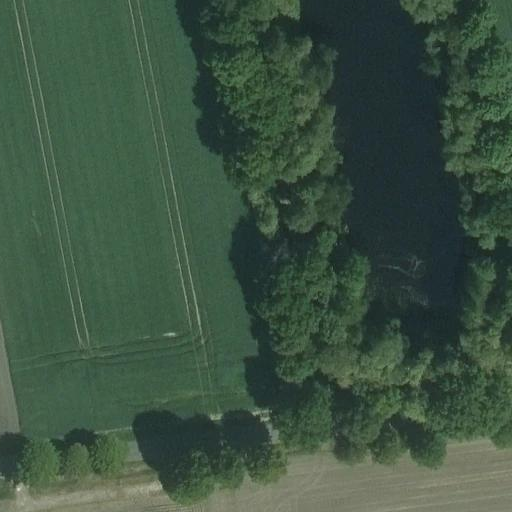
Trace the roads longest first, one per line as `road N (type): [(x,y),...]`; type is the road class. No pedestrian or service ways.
road 1 (tertiary): [(0,468),(511,401)]
road 2 (track): [(317,426),(312,326),(265,154),(236,0)]
road 3 (track): [(511,271),(451,0)]
